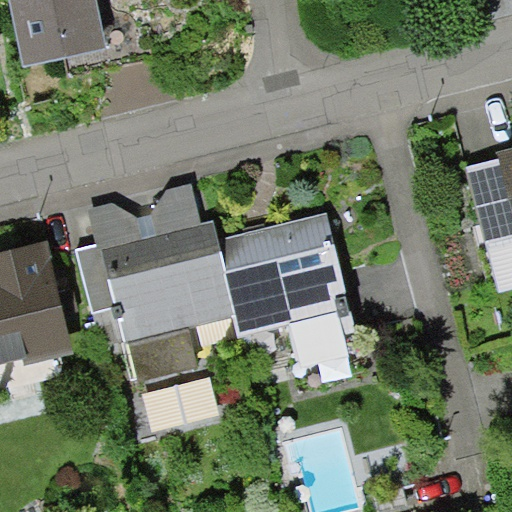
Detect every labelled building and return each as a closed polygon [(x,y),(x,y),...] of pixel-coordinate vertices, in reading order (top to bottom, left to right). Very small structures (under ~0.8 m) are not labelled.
[(104,0),(19,0),(40,72),(119,50),(104,0)] [(510,162),(473,171),(505,294),(511,292),(511,147),(506,148),(510,162)] [(96,243),(101,242),(102,248),(202,223),(191,182),(166,189),(150,214),(138,216),(112,201),(88,208),(96,243)] [(326,213),(217,240),(236,316),(240,334),(349,307),(326,213)] [(202,223),(102,248),(117,305),(136,381),(199,365),(189,327),(236,316),(217,240),(212,221),(202,223)] [(92,312),(117,305),(102,248),(101,242),(96,243),(75,249),(92,312)] [(50,249),(0,261),(0,397),(6,396),(0,370),(0,367),(75,349),(50,249)]
